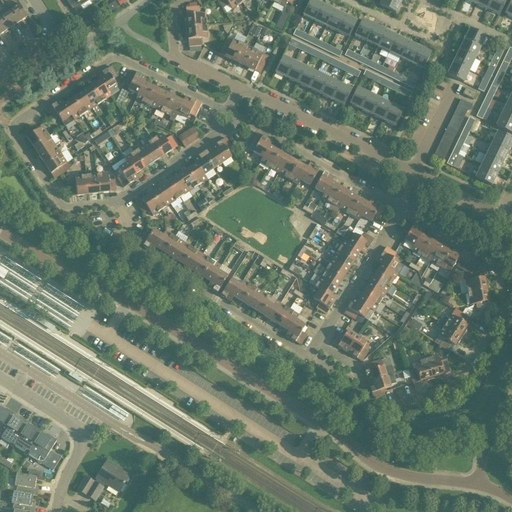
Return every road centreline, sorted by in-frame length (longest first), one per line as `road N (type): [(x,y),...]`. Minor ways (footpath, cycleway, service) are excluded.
road 1 (tertiary): [(477,485),(379,467),(126,301),(0,232)]
road 2 (residential): [(318,342),(357,368),(367,405),(378,410),(455,386),(498,323),(503,299),(494,267),(401,208)]
road 3 (residential): [(227,114),(119,57),(22,117),(12,128),(64,206),(114,201)]
road 4 (residential): [(114,201),(131,246),(307,356),(318,342)]
road 5 (residential): [(417,177),(239,87)]
road 6 (residential): [(401,208),(227,114)]
road 7 (residential): [(56,511),(89,434),(0,378)]
road 8 (residential): [(318,342),(401,208)]
road 9 (residential): [(257,511),(131,435)]
road 10 (residential): [(114,201),(217,131),(227,114)]
road 11 (residential): [(239,87),(175,56),(172,12),(190,0)]
